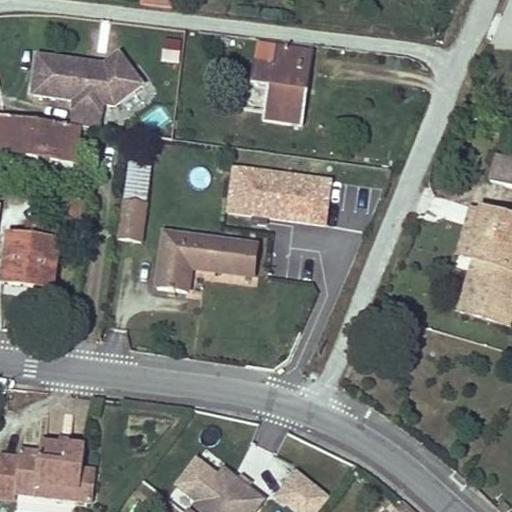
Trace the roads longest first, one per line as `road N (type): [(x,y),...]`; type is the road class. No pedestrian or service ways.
road 1 (residential): [(29,0),(424,51),(456,67)]
road 2 (residential): [(456,67),(318,407)]
road 3 (unclassified): [(0,361),(318,407)]
road 4 (unclassified): [(318,407),(445,511)]
